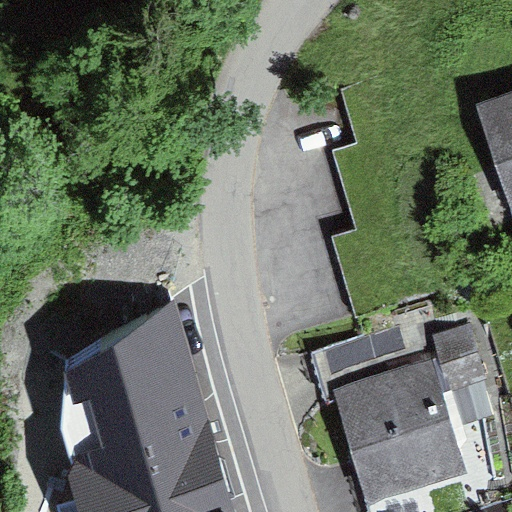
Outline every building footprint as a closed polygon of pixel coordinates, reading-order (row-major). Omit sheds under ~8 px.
[(410,68),(344,89),(361,142),(333,151),(358,232),(333,240),(356,313),(428,290),(406,223),(423,217),(396,131),(427,122),(410,68)] [(511,90),(476,104),(511,199),(511,90)] [(233,511),(176,305),(73,374),(75,403),(87,400),(101,450),(79,456),(70,477),(80,511),(233,511)] [(322,394),(330,391),(368,380),(364,370),(434,347),(423,313),(308,350),(322,394)] [(473,325),(436,336),(452,390),(489,379),(473,325)] [(368,380),(330,391),(360,501),(458,474),(427,364),(368,380)] [(462,481),(369,509),(369,511),(467,511),(471,511),(462,481)] [(471,511),(467,511),(504,511),(501,501),(471,511)]
